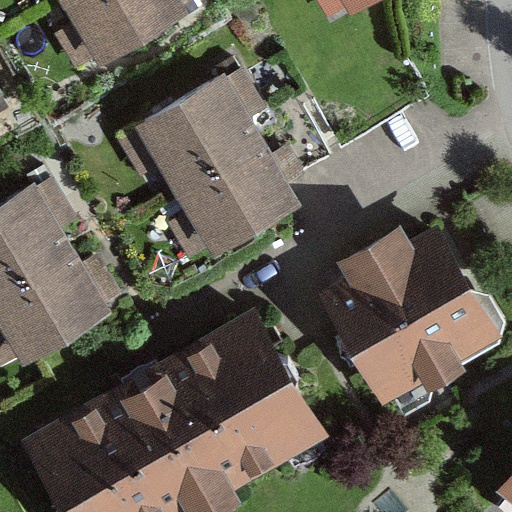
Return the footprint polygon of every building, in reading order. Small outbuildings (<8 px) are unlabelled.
[(195,0),(78,0),(92,27),(67,40),(91,85),(208,22),(195,0)] [(326,0),(348,36),(407,0),(326,0)] [(249,79),(132,142),(155,184),(180,170),(205,216),(179,230),(204,275),(321,212),(249,79)] [(0,104),(0,129),(10,124),(0,104)] [(58,190),(0,221),(0,299),(15,327),(0,335),(0,361),(13,386),(130,323),(58,190)] [(511,349),(511,342),(459,235),(337,296),(394,408),(511,349)] [(212,511),(336,448),(266,316),(43,434),(84,511),(212,511)]
